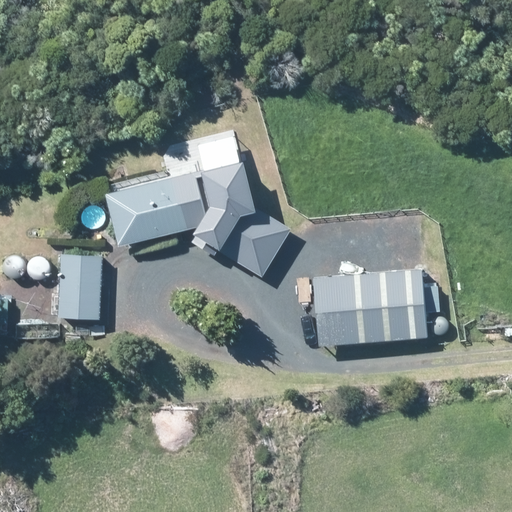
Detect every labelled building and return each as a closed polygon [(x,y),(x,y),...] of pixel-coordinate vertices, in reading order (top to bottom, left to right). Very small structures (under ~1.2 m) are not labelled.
[(103,192),(117,246),(193,227),(260,270),(286,229),(255,210),(235,133),(195,143),(201,168),(103,192)] [(56,257),(6,255),(6,278),(55,280),(56,257)] [(100,258),(61,256),(58,318),(97,320),(100,258)] [(316,277),(322,342),(430,333),(424,268),(316,277)] [(14,294),(0,293),(0,323),(14,324),(14,294)] [(56,324),(17,323),(17,339),(56,339),(56,324)]
